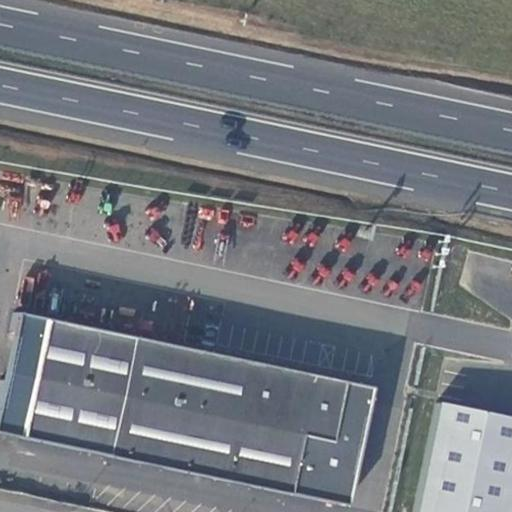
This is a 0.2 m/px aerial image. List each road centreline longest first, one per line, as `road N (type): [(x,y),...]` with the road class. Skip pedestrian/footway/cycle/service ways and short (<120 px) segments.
road 1 (trunk): [(0,91),(511,199)]
road 2 (trunk): [(511,136),(0,28)]
